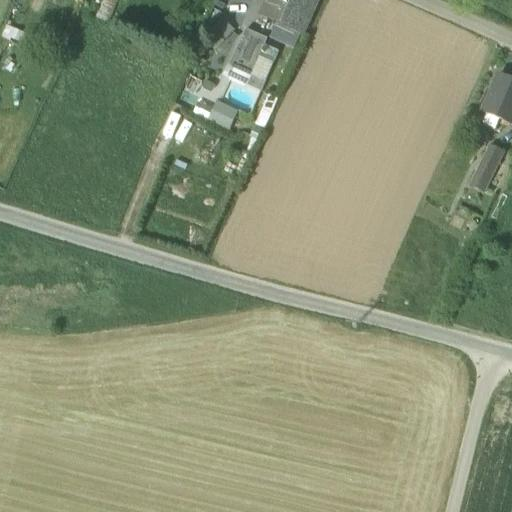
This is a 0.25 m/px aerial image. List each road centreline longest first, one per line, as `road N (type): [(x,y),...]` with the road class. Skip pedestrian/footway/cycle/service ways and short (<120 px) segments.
road 1 (residential): [(0,212),(292,303),(511,354)]
road 2 (track): [(452,511),(492,348)]
